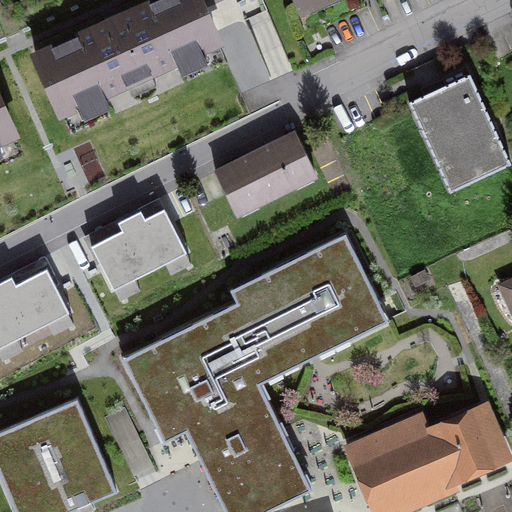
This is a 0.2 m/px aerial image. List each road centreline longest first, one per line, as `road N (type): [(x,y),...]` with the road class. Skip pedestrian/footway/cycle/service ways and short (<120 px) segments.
road 1 (residential): [(504,0),(217,141)]
road 2 (residential): [(129,179),(0,248)]
